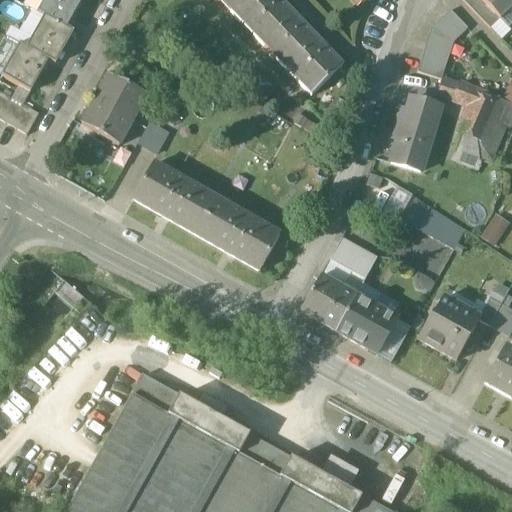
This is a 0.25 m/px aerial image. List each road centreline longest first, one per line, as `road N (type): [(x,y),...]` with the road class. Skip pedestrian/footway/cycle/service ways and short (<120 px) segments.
road 1 (residential): [(412,0),(391,38),(351,176),(274,335)]
road 2 (tertiary): [(274,335),(14,196)]
road 3 (tertiary): [(511,467),(274,335)]
road 4 (residential): [(14,196),(124,0)]
